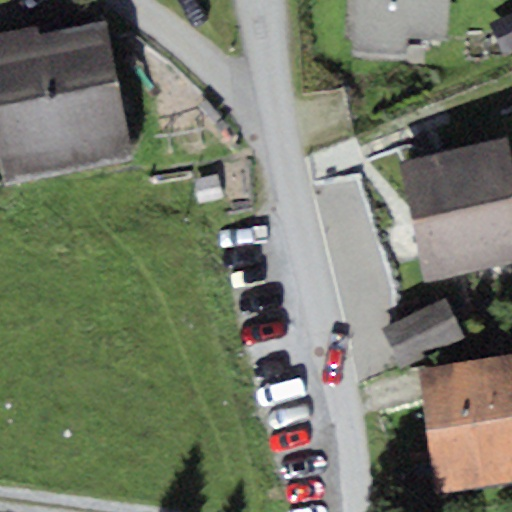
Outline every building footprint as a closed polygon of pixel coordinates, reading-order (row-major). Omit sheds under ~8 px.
[(447,0),(354,0),(351,52),(407,57),(409,36),(447,39),(447,0)] [(506,56),(511,53),(511,13),(491,24),(506,56)] [(0,105),(118,82),(106,22),(39,36),(36,23),(0,30),(0,105)] [(118,82),(0,105),(0,174),(2,182),(133,156),(118,82)] [(399,162),(412,219),(511,195),(511,166),(505,138),(399,162)] [(511,263),(511,195),(412,219),(426,283),(511,263)] [(400,370),(464,337),(443,297),(380,331),(400,370)] [(435,491),(511,478),(511,354),(416,369),(435,491)]
